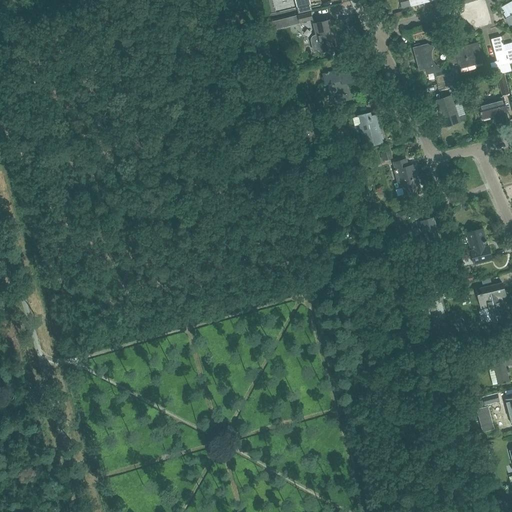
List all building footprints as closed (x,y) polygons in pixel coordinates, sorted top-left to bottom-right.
[(295,0),(297,8),(301,7),(310,5),(309,0),(289,0),(290,0),(295,0)] [(401,10),(409,7),(407,1),(399,3),(401,10)] [(313,19),(311,11),(297,15),(299,22),(313,19)] [(240,12),(233,15),(238,25),(245,22),(240,12)] [(288,18),(264,24),(266,32),(290,26),(288,18)] [(321,52),(328,50),(338,48),(331,20),(314,24),(317,35),(315,36),(314,36),(312,37),(311,39),(311,41),(314,52),(320,50),(321,52)] [(491,63),(493,73),(494,76),(502,74),(499,65),(511,61),(511,49),(505,51),(503,43),(503,41),(502,42),(501,37),(492,40),(498,62),(491,63)] [(454,50),(457,59),(459,68),(483,62),(478,43),(454,50)] [(434,72),(435,78),(437,84),(454,80),(451,70),(448,70),(445,70),(442,70),(439,68),(436,66),(434,64),(433,62),(432,59),(431,56),(431,53),(432,50),(433,47),(428,45),(414,48),(420,70),(426,69),(427,74),(434,72)] [(451,67),(451,70),(454,80),(460,78),(457,66),(451,67)] [(339,70),(329,72),(322,74),(325,84),(332,83),(335,94),(330,95),(322,97),(324,106),(353,99),(352,98),(354,97),(352,90),(348,92),(346,84),(357,82),(354,71),(340,74),(339,70)] [(497,77),(498,81),(502,95),(509,93),(505,79),(504,75),(497,77)] [(455,86),(454,80),(437,84),(439,90),(455,86)] [(473,95),(477,90),(468,84),(464,91),(470,95),(471,94),(473,95)] [(446,97),(436,101),(445,127),(460,122),(467,120),(462,106),(460,106),(459,104),(454,105),(451,96),(446,97)] [(479,103),(480,110),(483,120),(494,117),(494,115),(498,114),(500,123),(509,120),(503,97),(479,103)] [(308,104),(310,115),(322,113),(319,102),(308,104)] [(358,117),(352,119),(354,126),(360,125),(365,147),(373,145),(382,143),(376,116),(371,117),(370,114),(360,116),(358,117)] [(390,151),(381,154),(383,161),(392,158),(390,151)] [(406,159),(397,162),(393,163),(395,170),(394,170),(399,189),(404,187),(405,194),(420,190),(413,165),(408,166),(406,159)] [(417,208),(398,214),(403,230),(409,228),(406,218),(419,214),(417,208)] [(425,242),(431,240),(440,237),(436,221),(437,220),(436,217),(420,222),(425,242)] [(465,233),(468,243),(469,250),(471,250),(474,264),(492,259),(489,246),(486,247),(485,242),(486,242),(483,229),(465,233)] [(474,281),(473,274),(462,276),(463,282),(474,281)] [(493,322),(498,320),(508,318),(504,302),(501,303),(500,299),(506,298),(502,283),(477,290),(482,308),(488,306),(493,322)] [(440,329),(430,333),(432,340),(435,341),(435,343),(440,341),(440,339),(443,338),(440,329)] [(453,337),(446,339),(448,346),(455,343),(453,337)] [(511,344),(508,345),(499,347),(500,351),(487,354),(491,369),(489,370),(493,385),(499,384),(509,381),(505,364),(510,363),(510,365),(511,364),(511,344)] [(481,396),(479,386),(469,388),(471,398),(481,396)] [(492,396),(484,397),(486,404),(499,401),(497,394),(492,396)] [(476,433),(468,435),(470,444),(478,442),(476,433)]
